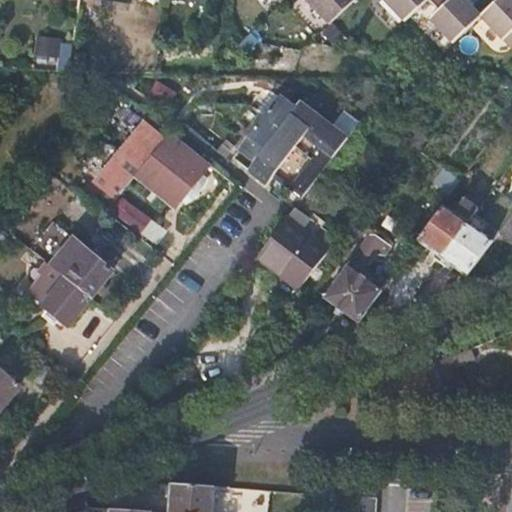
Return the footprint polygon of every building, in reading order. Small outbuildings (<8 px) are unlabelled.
[(345,0),(303,0),(322,20),(345,0)] [(380,0),(396,18),(417,0),(380,0)] [(446,40),(473,15),(477,11),(467,0),(432,0),(437,5),(424,16),(446,40)] [(511,29),(511,0),(488,0),(477,11),(473,15),(495,38),(508,26),(511,29)] [(224,96),(229,71),(215,70),(200,90),(224,96)] [(248,168),(301,102),(298,99),(294,105),(278,94),(237,145),(253,158),(246,166),(248,168)] [(301,195),(347,135),(301,102),(248,168),(265,182),(273,173),(301,195)] [(136,172),(164,136),(142,118),(114,154),(136,172)] [(208,162),(169,130),(164,136),(136,172),(176,203),(182,195),(200,172),(208,162)] [(16,162),(1,182),(11,190),(23,174),(24,175),(28,170),(16,162)] [(200,172),(182,195),(188,199),(206,176),(200,172)] [(414,241),(439,258),(465,222),(478,203),(465,193),(452,212),(446,209),(459,189),(453,185),(414,241)] [(452,212),(465,193),(459,189),(446,209),(452,212)] [(439,258),(465,277),(498,230),(511,210),(511,200),(506,196),(480,233),(465,222),(439,258)] [(119,197),(109,213),(158,243),(168,227),(119,197)] [(511,210),(498,230),(511,239),(511,238),(511,210)] [(285,217),(256,256),(298,286),(326,248),(285,217)] [(371,231),(354,257),(375,270),(391,245),(371,231)] [(349,258),(364,236),(360,232),(344,255),(349,258)] [(58,271),(68,258),(36,233),(25,245),(28,247),(58,271)] [(25,245),(20,240),(15,246),(23,252),(28,247),(25,245)] [(84,253),(88,248),(80,243),(77,247),(84,253)] [(66,277),(90,296),(113,268),(88,248),(84,253),(77,247),(75,250),(68,258),(76,265),(66,277)] [(380,272),(388,278),(397,264),(390,258),(380,272)] [(321,299),(356,324),(379,291),(344,266),(321,299)] [(69,323),(90,296),(66,277),(56,289),(49,283),(36,299),(69,323)] [(304,311),(288,332),(299,340),(314,319),(304,311)] [(472,348),(433,363),(443,391),(465,392),(455,365),(475,357),(472,348)] [(0,407),(18,386),(0,371),(0,407)] [(222,485),(172,481),(170,511),(213,511),(215,496),(221,496),(222,485)] [(351,494),(349,511),(376,511),(377,496),(351,494)]
